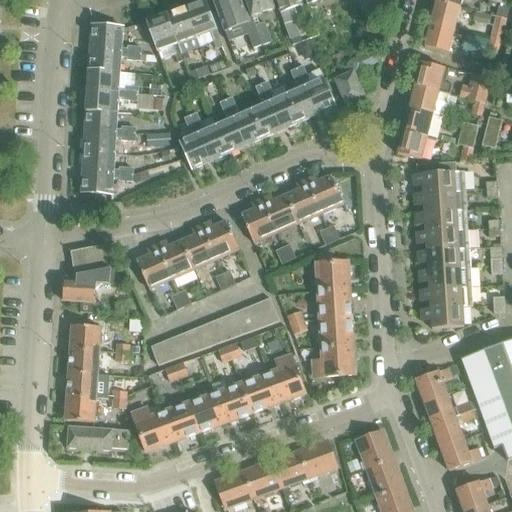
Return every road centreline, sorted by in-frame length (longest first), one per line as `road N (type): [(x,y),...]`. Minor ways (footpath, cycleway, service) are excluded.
road 1 (residential): [(28,479),(140,489),(397,397)]
road 2 (residential): [(45,239),(180,217),(318,158),(376,155)]
road 3 (residential): [(397,397),(388,372),(376,155)]
road 4 (residential): [(28,479),(45,239)]
road 5 (residential): [(45,239),(64,2)]
road 6 (residential): [(376,155),(413,0)]
road 7 (residential): [(439,511),(397,397)]
